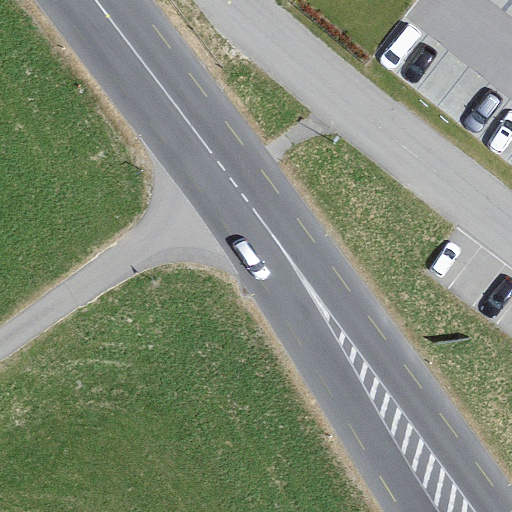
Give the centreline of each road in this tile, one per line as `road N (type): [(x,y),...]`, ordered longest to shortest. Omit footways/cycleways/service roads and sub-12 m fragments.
road 1 (secondary): [(456,511),(230,178),(93,0)]
road 2 (track): [(230,178),(154,246),(0,348)]
